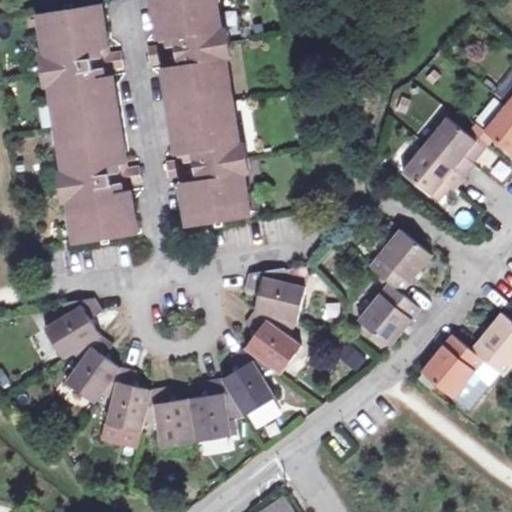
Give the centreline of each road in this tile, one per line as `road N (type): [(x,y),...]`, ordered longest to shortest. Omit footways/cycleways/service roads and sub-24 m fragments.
road 1 (residential): [(202,261),(297,248),(350,210),(383,206),(413,217),(483,271)]
road 2 (residential): [(132,0),(168,265)]
road 3 (residential): [(294,444),(382,375),(483,271)]
road 4 (residential): [(202,261),(211,314),(203,337),(180,349),(149,338),(132,270)]
